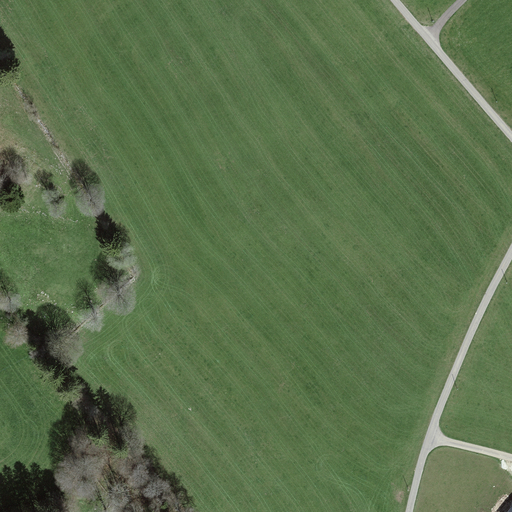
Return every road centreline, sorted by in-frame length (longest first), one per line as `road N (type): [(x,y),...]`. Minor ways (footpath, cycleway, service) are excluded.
road 1 (unclassified): [(410,511),(463,353),(511,252)]
road 2 (unclassified): [(511,139),(396,0)]
